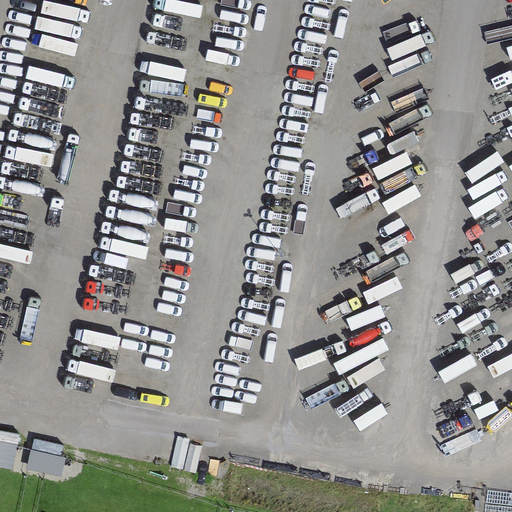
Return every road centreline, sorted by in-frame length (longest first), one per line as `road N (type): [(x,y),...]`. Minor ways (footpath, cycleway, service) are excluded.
road 1 (unknown): [(242,257),(225,321),(210,342),(187,344),(63,303),(0,272)]
road 2 (unknown): [(0,17),(283,105)]
road 3 (unknown): [(0,149),(242,257)]
road 4 (unknown): [(283,105),(242,257)]
road 5 (unknown): [(310,3),(412,23),(417,0)]
